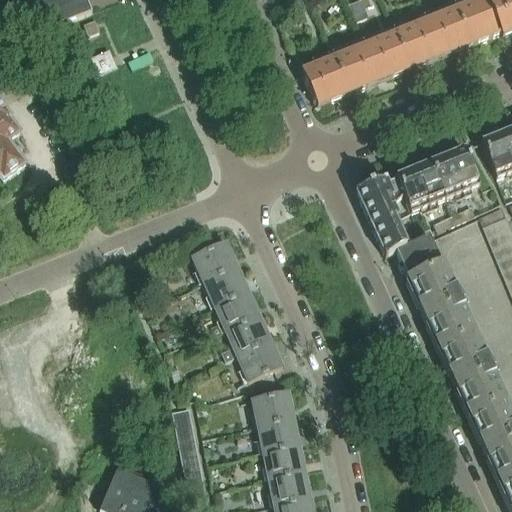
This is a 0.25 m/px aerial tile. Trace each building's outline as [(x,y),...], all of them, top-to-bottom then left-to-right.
[(84,0),(0,0),(0,53),(91,17),(84,0)] [(503,43),(511,39),(511,17),(505,0),(500,0),(488,5),(486,2),(474,7),(489,43),(501,38),(503,43)] [(348,9),(355,27),(368,21),(360,4),(348,9)] [(460,55),(489,43),(474,7),(446,19),(460,55)] [(449,59),(460,55),(446,19),(417,30),(430,63),(446,56),(449,59)] [(99,36),(95,25),(83,29),(88,40),(99,36)] [(428,63),(430,63),(417,30),(388,42),(403,78),(428,68),(428,63)] [(403,78),(388,42),(360,54),(373,86),(385,81),(388,84),(403,78)] [(373,86),(360,54),(331,65),(345,101),(367,92),(368,88),(373,86)] [(87,66),(94,82),(115,72),(108,57),(87,66)] [(0,95),(17,83),(4,65),(0,67),(0,95)] [(345,101),(331,65),(301,78),(317,112),(345,101)] [(0,183),(3,188),(24,172),(7,149),(19,140),(8,125),(9,124),(0,111),(0,183)] [(511,175),(511,131),(480,145),(494,183),(511,175)] [(479,190),(464,152),(430,166),(445,204),(479,190)] [(410,218),(445,204),(430,166),(395,180),(397,183),(401,196),(410,218)] [(389,201),(401,196),(397,183),(386,188),(385,184),(359,194),(357,201),(369,228),(395,216),(389,201)] [(471,211),(451,220),(455,229),(475,220),(471,211)] [(478,222),(483,234),(506,224),(501,213),(478,222)] [(385,262),(396,257),(405,252),(394,224),(398,222),(395,216),(369,228),(385,262)] [(436,237),(455,229),(451,220),(432,228),(436,237)] [(488,246),(511,236),(506,224),(483,234),(488,246)] [(424,243),(405,252),(396,257),(409,284),(441,270),(428,241),(434,238),(431,231),(421,236),(424,243)] [(488,246),(493,257),(511,248),(511,238),(511,236),(488,246)] [(191,264),(203,290),(238,274),(226,248),(191,264)] [(497,269),(511,262),(511,248),(493,257),(497,269)] [(511,262),(497,269),(502,280),(511,276),(511,262)] [(473,336),(464,315),(443,269),(441,270),(409,284),(407,285),(437,352),(473,336)] [(203,290),(214,314),(249,298),(238,274),(203,290)] [(507,292),(511,289),(511,276),(502,280),(507,292)] [(216,342),(225,338),(260,323),(249,298),(214,314),(221,330),(212,334),(216,342)] [(227,366),(237,362),(271,347),(260,323),(225,338),(232,353),(223,358),(227,366)] [(505,405),(473,336),(437,352),(469,421),(505,405)] [(282,372),(271,347),(237,362),(248,387),(282,372)] [(122,363),(90,434),(128,451),(160,380),(122,363)] [(294,425),(288,397),(251,405),(257,432),(294,425)] [(469,421),(479,443),(500,489),(511,482),(511,420),(505,405),(469,421)] [(208,511),(189,412),(173,416),(191,511),(208,511)] [(294,425),(257,432),(262,459),(299,451),(294,425)] [(0,485),(40,498),(55,449),(0,431),(0,485)] [(299,451),(262,459),(267,485),(304,477),(299,451)] [(163,495),(165,489),(123,471),(106,511),(169,511),(175,500),(163,495)] [(304,477),(267,485),(273,511),(310,503),(304,477)] [(511,511),(511,482),(500,489),(509,511),(511,511)] [(311,511),(310,503),(273,511),(311,511)]
